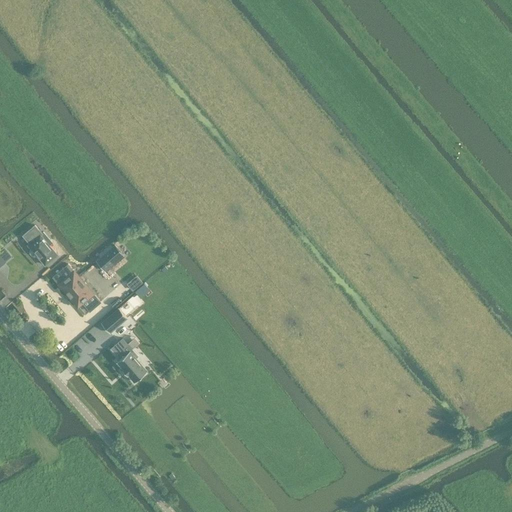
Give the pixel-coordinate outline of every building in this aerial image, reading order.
[(28,244),(31,247),(30,248),(30,249),(29,250),(29,251),(29,252),(30,253),(31,254),(31,255),(32,255),(33,256),(34,256),(35,256),(36,256),(37,256),(37,255),(45,265),(57,254),(48,245),(49,244),(41,235),(43,234),(42,233),(41,233),(35,225),(23,235),(30,243),(28,244)] [(15,237),(8,242),(16,253),(23,247),(15,237)] [(115,244),(96,260),(105,271),(124,255),(115,244)] [(53,277),(86,314),(101,301),(68,264),(53,277)] [(101,322),(107,329),(110,333),(127,318),(120,309),(118,307),(101,322)] [(134,381),(147,370),(136,358),(138,356),(132,349),(127,353),(122,348),(127,344),(123,338),(110,349),(116,355),(117,354),(121,359),(117,362),(123,368),(122,369),(127,375),(128,374),(134,381)]
